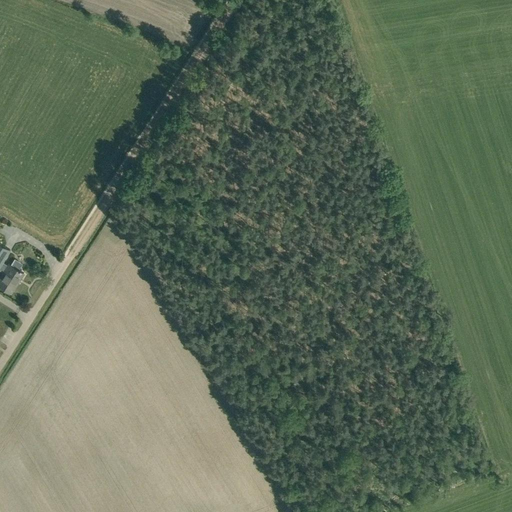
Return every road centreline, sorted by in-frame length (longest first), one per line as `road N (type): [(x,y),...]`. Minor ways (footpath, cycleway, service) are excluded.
road 1 (track): [(237,0),(65,263)]
road 2 (unclassified): [(0,367),(65,263)]
